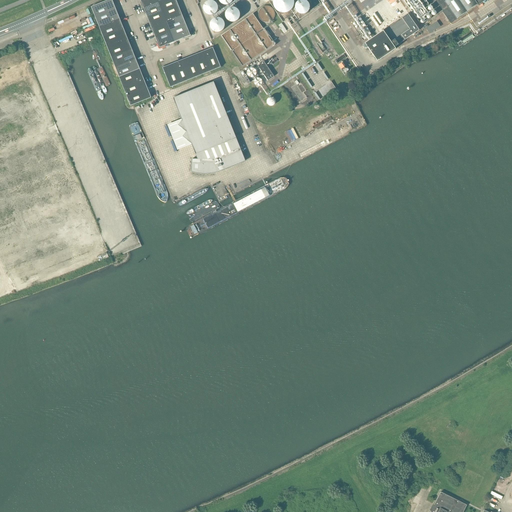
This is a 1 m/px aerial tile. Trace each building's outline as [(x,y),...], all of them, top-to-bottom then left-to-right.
[(96,17),(116,9),(114,5),(115,5),(113,0),(106,0),(105,1),(106,1),(91,7),(96,17)] [(177,0),(162,0),(159,1),(163,11),(178,5),(177,1),(178,1),(177,0)] [(275,6),(276,9),(277,11),(278,13),(280,15),(283,16),(286,17),(288,17),(291,16),(293,14),(295,12),(296,9),(297,7),(297,4),(296,1),(294,0),(277,0),(276,3),(275,6)] [(435,0),(443,11),(442,12),(451,24),(456,20),(478,5),(484,1),(484,0),(435,0)] [(163,11),(159,1),(143,8),(145,14),(146,13),(148,18),(163,11)] [(204,8),(204,10),(205,12),(206,13),(207,14),(209,15),(211,16),(213,15),(215,15),(216,14),(217,12),(218,11),(219,9),(218,7),(218,5),(217,4),(215,2),(214,1),(212,1),(210,1),(208,2),(206,3),(205,4),(204,6),(204,8)] [(298,10),(298,12),(299,14),(300,15),(301,16),(303,17),(305,17),(307,17),(309,17),(310,16),(311,14),(312,12),(312,11),(312,9),(312,7),(311,5),(309,4),(307,3),(306,3),(304,3),(302,4),(300,5),(299,6),(298,8),(298,10)] [(178,5),(163,11),(167,21),(183,15),(181,9),(180,9),(178,5)] [(227,15),(227,17),(227,18),(228,20),(230,21),(232,22),(233,22),(235,22),(237,21),(239,20),(240,19),(241,17),(241,15),(241,14),(240,12),(239,10),(238,9),(236,8),(234,8),(232,8),(230,9),(229,10),(228,11),(227,13),(227,15)] [(99,27),(108,24),(121,19),(119,13),(118,13),(116,9),(96,17),(99,27)] [(151,28),(167,21),(163,11),(148,18),(149,22),(148,22),(151,28)] [(381,32),(365,43),(377,62),(396,49),(395,47),(398,45),(405,40),(419,30),(408,14),(381,32)] [(171,31),(186,25),(185,21),(186,21),(183,15),(167,21),(171,31)] [(211,25),(211,27),(212,29),(213,30),(215,32),(216,32),(218,33),(220,33),(222,32),(223,31),(225,29),(225,28),(226,26),(225,24),(225,22),(224,21),(222,19),(221,19),(219,18),(217,18),(215,19),(214,20),(212,22),(212,23),(211,25)] [(103,37),(107,36),(124,29),(122,25),(123,25),(121,19),(108,24),(99,27),(103,37)] [(156,37),(171,31),(167,21),(151,28),(153,34),(154,33),(156,37)] [(426,29),(430,34),(440,27),(437,22),(426,29)] [(171,31),(175,42),(184,38),(185,39),(192,36),(189,29),(188,29),(186,25),(171,31)] [(124,29),(107,36),(103,37),(107,47),(129,39),(127,33),(126,33),(124,29)] [(175,42),(171,31),(156,37),(157,42),(156,42),(159,49),(166,46),(166,45),(175,42)] [(129,39),(107,47),(111,57),(132,49),(130,45),(131,44),(129,39)] [(203,51),(211,71),(221,67),(213,48),(209,49),(208,49),(203,51)] [(132,49),(111,57),(115,67),(137,59),(135,53),(134,53),(132,49)] [(193,56),(201,75),(211,71),(203,51),(197,53),(197,54),(193,56)] [(201,75),(193,56),(189,57),(183,59),(191,79),(201,75)] [(137,59),(115,67),(119,77),(140,69),(138,65),(139,64),(137,59)] [(173,64),(181,83),(191,79),(183,59),(177,61),(177,62),(173,64)] [(264,62),(258,66),(268,81),(274,76),(264,62)] [(181,83),(173,64),(169,65),(169,64),(162,67),(165,74),(171,87),(181,83)] [(140,69),(119,77),(123,87),(145,78),(142,73),(140,69)] [(127,97),(148,89),(146,84),(147,84),(145,78),(123,87),(127,97)] [(245,161),(214,82),(173,98),(182,120),(178,125),(186,132),(183,137),(191,143),(198,159),(192,159),(192,171),(199,173),(205,173),(212,173),(218,172),(245,161)] [(148,89),(127,97),(131,106),(151,98),(148,89)] [(194,223),(191,227),(194,233),(201,231),(280,191),(283,189),(286,186),(288,182),(286,180),(282,179),(278,181),(275,182),(194,223)] [(84,218),(64,227),(63,227),(63,228),(59,229),(57,230),(68,256),(72,257),(84,252),(86,248),(82,239),(91,236),(87,227),(87,226),(87,225),(86,226),(85,221),(84,218)] [(431,511),(430,511),(492,511),(491,511),(490,511),(489,511),(484,509),(482,511),(463,511),(467,505),(463,503),(460,501),(441,492),(434,504),(433,504),(429,511),(431,511)] [(493,492),(491,495),(490,497),(499,501),(502,496),(493,492)]
